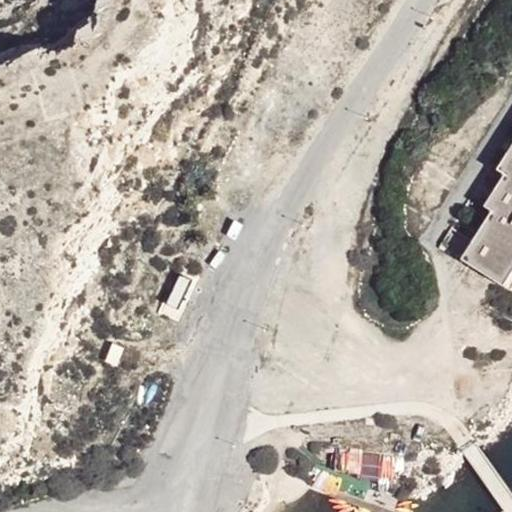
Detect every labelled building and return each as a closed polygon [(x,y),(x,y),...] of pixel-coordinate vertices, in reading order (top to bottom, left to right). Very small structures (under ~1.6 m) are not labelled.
[(511,161),(504,157),(494,173),(501,177),(511,183),(511,161)] [(511,183),(501,177),(492,193),(511,204),(511,183)] [(511,204),(492,193),(483,209),(489,213),(511,226),(511,204)] [(511,226),(489,213),(480,229),(511,247),(511,226)] [(511,247),(480,229),(471,245),(511,268),(511,247)] [(511,283),(511,268),(471,245),(461,261),(509,289),(511,283)] [(200,276),(181,268),(158,316),(179,323),(200,276)] [(114,343),(106,361),(117,366),(125,347),(114,343)]
